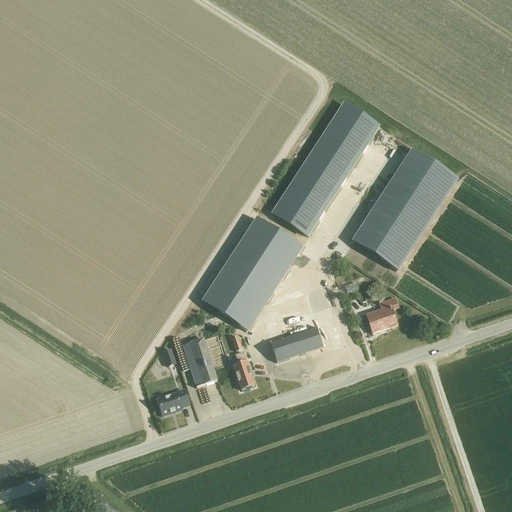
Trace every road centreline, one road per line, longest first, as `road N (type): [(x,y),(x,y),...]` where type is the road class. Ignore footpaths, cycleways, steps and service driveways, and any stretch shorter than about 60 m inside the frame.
road 1 (track): [(193,0),(323,84),(137,379),(159,447)]
road 2 (unclassified): [(0,499),(511,327)]
